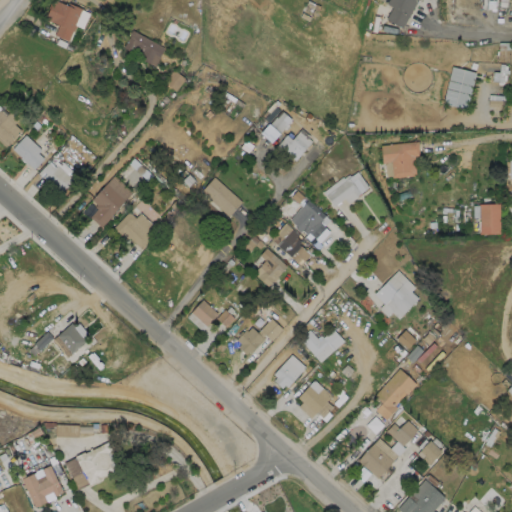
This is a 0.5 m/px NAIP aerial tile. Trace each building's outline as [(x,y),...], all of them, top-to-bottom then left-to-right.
[(50,0),(53,0),(65,5),(66,2),(81,9),(71,31),(70,30),(66,40),(52,35),(57,25),(42,18),(50,0)] [(416,0),(402,27),(385,18),(392,6),(386,3),(387,0),(416,0)] [(163,47),(155,66),(122,47),(130,34),(129,34),(131,30),(163,47)] [(474,72),(465,109),(442,103),(451,66),(474,72)] [(184,77),(172,70),(164,84),(176,91),(184,77)] [(291,119),(279,133),(269,124),(281,110),(291,119)] [(0,112),(4,116),(8,111),(17,119),(13,124),(20,130),(6,144),(4,146),(0,142),(0,112)] [(307,138),(311,141),(295,160),(287,154),(284,158),(273,149),(285,134),(291,139),(300,128),(309,136),(307,138)] [(42,158),(32,169),(11,148),(24,134),(40,149),(37,153),(42,158)] [(413,156),(415,173),(412,173),(412,175),(390,177),(389,162),(382,163),(380,145),(417,141),(418,155),(413,156)] [(47,162),(53,168),(56,164),(72,179),(58,193),(36,173),(47,162)] [(356,171),(368,187),(356,196),(352,191),(333,206),(322,191),(342,177),(343,178),(348,174),(349,176),(356,171)] [(110,216),(100,227),(89,217),(96,209),(94,207),(96,204),(90,200),(112,175),(131,192),(110,215),(110,216)] [(240,202),(227,216),(199,191),(212,177),(240,202)] [(324,227),(314,238),(308,232),(306,234),(301,230),(299,232),(294,228),(296,226),(292,223),(304,210),(300,207),(307,200),(324,215),(318,222),(324,227)] [(498,204),(498,233),(478,234),(478,204),(498,204)] [(128,211),(134,218),(139,213),(150,224),(147,227),(149,229),(148,230),(153,235),(140,249),(128,238),(127,239),(123,236),(125,234),(122,232),(117,237),(110,230),(128,211)] [(298,244),(306,251),(309,247),(312,250),(299,265),(270,239),(284,223),(298,235),(296,237),(300,241),(298,244)] [(277,277),(273,282),(271,281),(267,286),(252,273),(264,260),(258,255),(265,248),(285,266),(276,276),(277,277)] [(417,298),(397,318),(373,293),(396,270),(414,287),(410,291),(417,298)] [(217,314),(205,326),(190,312),(201,299),(217,314)] [(224,328),(234,318),(224,310),(215,320),(224,328)] [(281,329),(271,341),(264,335),(261,338),(262,338),(249,353),(247,351),(245,354),(237,347),(240,344),(235,339),(238,337),(236,335),(240,331),(242,332),(244,329),(246,331),(250,327),(256,333),(269,318),(281,329)] [(82,344),(80,346),(80,345),(71,353),(56,335),(70,323),(85,340),(82,343),(82,344)] [(308,329),(318,341),(323,337),(327,343),(328,342),(334,349),(319,362),(298,338),(308,329)] [(300,372),(286,387),(284,385),(281,388),(272,380),(275,377),(272,374),(286,359),(300,372)] [(414,384),(405,395),(404,394),(393,405),(395,407),(384,420),(373,410),(374,409),(372,407),(378,401),(372,395),(397,368),(414,384)] [(309,384),(317,392),(321,387),(331,396),(328,399),(329,400),(326,402),(331,407),(321,418),(315,412),(310,418),(297,406),(301,402),(296,398),(309,384)] [(430,465),(441,450),(428,440),(417,454),(430,465)] [(111,451),(119,468),(99,478),(99,480),(88,485),(82,471),(81,471),(74,456),(83,452),(84,453),(107,442),(111,451)] [(391,461),(376,478),(356,460),(372,443),(391,461)] [(49,465),(62,492),(54,496),(52,492),(43,496),(46,501),(34,507),(21,479),(32,473),(35,479),(44,475),(41,469),(49,465)] [(423,479),(443,497),(429,511),(399,511),(396,509),(407,497),(423,479)]
